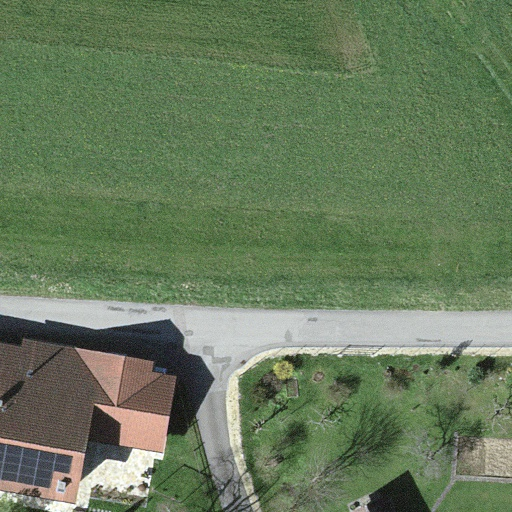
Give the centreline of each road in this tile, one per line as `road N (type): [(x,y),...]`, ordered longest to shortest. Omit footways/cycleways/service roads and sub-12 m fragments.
road 1 (unclassified): [(511,326),(193,325)]
road 2 (unclassified): [(193,325),(0,315)]
road 3 (unclassified): [(239,511),(193,325)]
